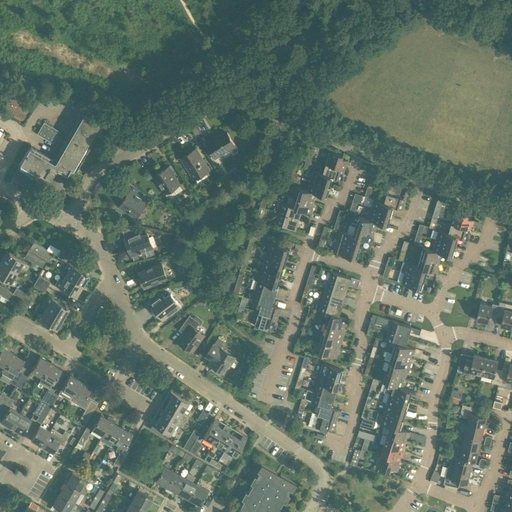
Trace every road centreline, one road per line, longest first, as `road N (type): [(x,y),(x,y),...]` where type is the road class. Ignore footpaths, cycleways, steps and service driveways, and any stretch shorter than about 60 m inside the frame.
road 1 (residential): [(309,509),(321,482),(314,461),(141,343)]
road 2 (residential): [(67,224),(94,174),(236,93)]
road 3 (residential): [(421,176),(236,93)]
road 4 (residential): [(327,440),(345,445),(351,424),(357,324),(367,292)]
road 5 (residential): [(265,398),(296,315),(292,296),(307,253)]
road 6 (residential): [(417,485),(446,358),(442,336)]
road 7 (track): [(236,93),(295,51),(298,0)]
